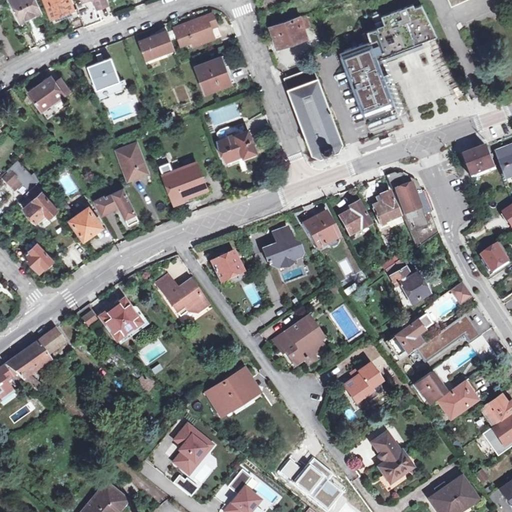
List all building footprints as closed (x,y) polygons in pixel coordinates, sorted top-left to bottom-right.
[(13,0),(25,24),(44,14),(37,0),(13,0)] [(61,17),(77,11),(72,0),(46,0),(53,17),(60,15),(61,17)] [(380,60),(425,44),(422,36),(436,31),(423,4),(416,7),(415,4),(375,19),(379,26),(364,32),(367,41),(342,51),(351,76),(354,75),(358,85),(355,86),(369,122),(399,111),(380,60)] [(213,13),(177,27),(185,48),(221,35),(213,13)] [(281,45),(308,36),(301,16),(270,27),(273,35),(276,33),(281,45)] [(42,26),(32,30),(39,43),(48,39),(42,26)] [(140,41),(147,62),(178,50),(171,29),(140,41)] [(237,81),(225,54),(196,65),(207,93),(237,81)] [(112,57),(89,66),(97,89),(121,81),(112,57)] [(324,154),(325,155),(327,154),(327,153),(334,151),(334,152),(338,151),(337,150),(345,147),(316,68),(286,78),(312,152),(322,155),(324,154)] [(62,97),(71,92),(63,78),(55,83),(51,77),(30,90),(49,119),(69,106),(62,97)] [(251,125),(217,139),(228,167),(261,155),(251,125)] [(390,141),(389,136),(379,140),(381,144),(390,141)] [(53,142),(49,145),(53,151),(57,147),(53,142)] [(144,174),(143,171),(148,169),(137,143),(118,151),(130,181),(144,174)] [(503,182),(491,147),(467,155),(475,177),(487,172),(491,186),(503,182)] [(509,176),(511,174),(511,150),(507,153),(508,156),(502,158),(509,176)] [(51,215),(52,216),(58,212),(56,210),(58,208),(37,185),(42,180),(37,172),(33,174),(19,160),(3,175),(12,185),(13,183),(18,188),(23,183),(31,191),(29,193),(34,198),(24,207),(37,222),(42,218),(45,221),(51,215)] [(185,195),(209,186),(200,161),(164,174),(176,203),(186,199),(185,195)] [(417,247),(439,232),(422,191),(420,192),(417,184),(394,171),(385,175),(392,190),(395,189),(404,216),(417,247)] [(185,195),(186,199),(211,190),(209,186),(185,195)] [(120,209),(129,225),(140,219),(124,188),(106,197),(105,196),(96,201),(103,215),(114,209),(115,211),(120,209)] [(380,207),(373,210),(380,224),(400,215),(390,191),(376,197),(379,204),(380,207)] [(66,201),(59,206),(64,212),(69,209),(69,205),(66,201)] [(350,235),(371,224),(359,201),(347,207),(349,210),(338,216),(350,235)] [(88,237),(96,233),(95,231),(103,226),(91,208),(82,213),(81,211),(78,213),(80,215),(72,219),(84,238),(88,236),(88,237)] [(327,242),(340,235),(332,220),(328,221),(324,213),(305,222),(319,247),(327,242)] [(288,227),(273,232),(277,243),(263,249),(266,257),(268,256),(270,260),(268,261),(269,264),(271,264),(279,268),(295,262),(294,259),(301,256),(303,253),(299,243),(294,241),(288,227)] [(340,235),(327,242),(332,246),(339,242),(340,235)] [(508,254),(501,243),(483,255),(495,273),(510,262),(506,256),(508,254)] [(51,264),(55,261),(39,244),(26,255),(41,272),(51,263),(51,264)] [(229,276),(243,269),(233,250),(212,261),(221,280),(229,276)] [(394,256),(383,264),(386,269),(397,261),(394,256)] [(390,275),(397,287),(400,286),(411,304),(429,293),(416,272),(410,276),(404,267),(390,275)] [(243,269),(229,276),(232,281),(245,274),(243,269)] [(157,286),(161,291),(172,283),(168,277),(157,286)] [(463,280),(452,289),(459,300),(463,297),(465,300),(473,294),(463,280)] [(172,283),(161,291),(181,318),(188,312),(198,314),(208,307),(199,295),(200,291),(196,290),(190,282),(178,291),(172,283)] [(404,308),(411,304),(400,286),(397,287),(397,288),(404,308)] [(350,295),(381,339),(385,337),(353,292),(350,295)] [(102,317),(117,338),(144,320),(137,310),(132,308),(127,300),(102,317)] [(470,342),(482,333),(466,311),(415,348),(425,362),(464,334),(470,342)] [(425,314),(409,325),(403,329),(390,339),(402,356),(421,341),(420,339),(426,334),(423,329),(429,325),(431,324),(425,314)] [(144,320),(117,338),(121,343),(147,325),(144,320)] [(305,320),(287,332),(294,342),(284,349),(295,365),(305,359),(309,365),(313,362),(309,357),(324,347),(305,320)] [(432,330),(429,325),(423,329),(426,334),(432,330)] [(39,385),(35,382),(34,383),(26,376),(50,360),(47,354),(64,342),(55,330),(5,365),(17,377),(34,390),(39,385)] [(107,354),(101,362),(142,395),(152,381),(90,331),(83,340),(101,355),(104,352),(107,354)] [(294,342),(287,332),(273,341),(281,351),(284,349),(294,342)] [(470,342),(481,357),(493,348),(482,333),(470,342)] [(493,348),(481,357),(486,364),(498,355),(493,348)] [(397,361),(406,373),(420,363),(411,351),(397,361)] [(56,382),(78,361),(72,355),(50,376),(56,382)] [(357,402),(374,390),(372,388),(383,380),(371,364),(360,371),(362,374),(345,386),(357,402)] [(0,397),(0,384),(11,377),(12,377),(3,366),(0,368),(0,398),(0,397)] [(261,392),(244,367),(204,393),(222,416),(261,392)] [(440,377),(437,372),(434,375),(432,370),(413,384),(428,404),(446,391),(438,379),(440,377)] [(18,387),(11,377),(0,384),(0,397),(0,398),(1,399),(18,387)] [(451,419),(479,397),(471,386),(469,388),(465,381),(438,401),(451,419)] [(511,399),(510,397),(506,400),(501,394),(481,409),(492,425),(511,410),(511,399)] [(193,463),(209,443),(187,424),(173,441),(181,447),(178,451),(180,453),(172,463),(188,475),(195,465),(193,463)] [(387,471),(393,479),(414,465),(402,449),(400,450),(386,431),(372,442),(385,461),(379,465),(384,473),(387,471)] [(460,450),(464,447),(459,439),(455,442),(460,450)] [(209,443),(193,463),(195,465),(212,445),(209,443)] [(468,455),(472,461),(477,458),(473,452),(468,455)] [(477,473),(483,481),(489,477),(482,469),(477,473)] [(248,475),(241,470),(229,485),(237,492),(221,511),(249,511),(261,498),(242,484),(248,475)] [(437,486),(440,490),(430,496),(441,511),(447,511),(452,509),(455,511),(456,511),(477,497),(461,474),(447,484),(444,481),(437,486)] [(178,475),(173,481),(189,495),(196,487),(185,477),(183,480),(178,475)] [(511,480),(499,489),(505,496),(511,506),(511,480)] [(105,486),(83,511),(117,511),(126,501),(105,486)] [(505,496),(499,489),(499,488),(489,495),(494,503),(505,496)]
